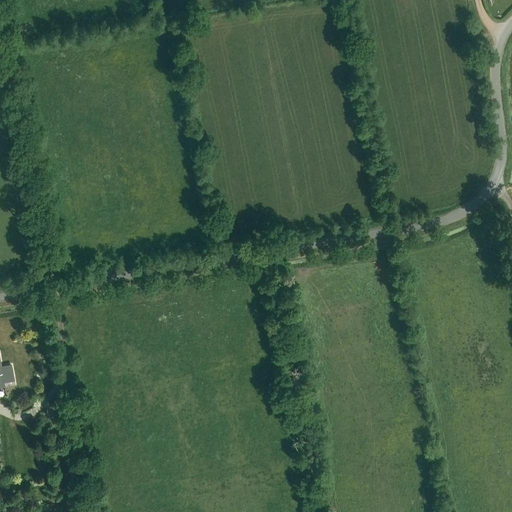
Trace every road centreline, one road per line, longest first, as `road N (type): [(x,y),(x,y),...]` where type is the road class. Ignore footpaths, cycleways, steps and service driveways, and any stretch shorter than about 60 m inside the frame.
road 1 (unclassified): [(0,294),(461,213),(494,183),(500,164),(494,77),(511,24)]
road 2 (track): [(269,252),(319,511)]
road 3 (track): [(48,286),(88,511)]
